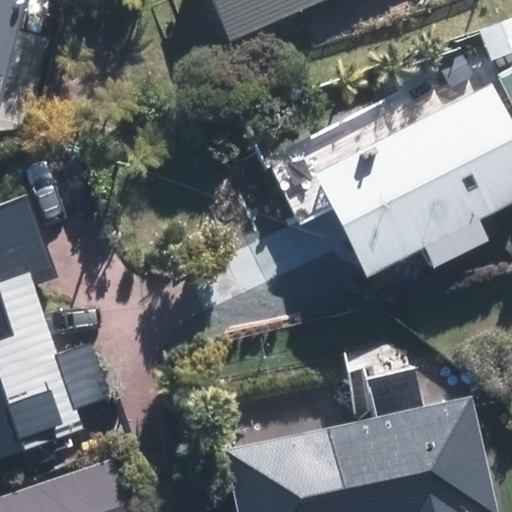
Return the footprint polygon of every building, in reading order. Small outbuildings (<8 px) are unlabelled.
[(0,0),(0,54),(13,0),(0,0)] [(210,0),(230,46),(339,0),(210,0)] [(511,83),(317,182),(368,282),(418,257),(429,279),(497,244),(486,223),(511,209),(511,83)] [(0,473),(92,444),(83,416),(113,406),(46,199),(0,214),(0,473)] [(498,511),(473,404),(230,462),(242,511),(498,511)]
